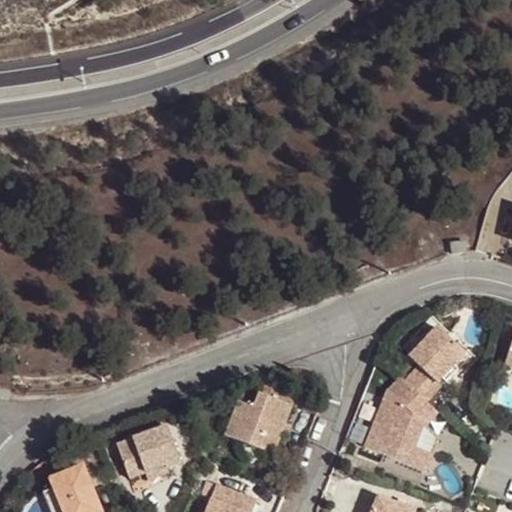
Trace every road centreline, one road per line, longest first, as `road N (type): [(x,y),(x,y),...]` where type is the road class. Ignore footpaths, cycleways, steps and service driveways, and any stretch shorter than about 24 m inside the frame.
road 1 (tertiary): [(0,109),(177,73),(326,0)]
road 2 (residential): [(28,435),(327,321)]
road 3 (tertiary): [(267,0),(159,49),(0,78)]
road 4 (residential): [(327,321),(344,384),(294,511)]
road 5 (residential): [(327,321),(474,273),(511,286)]
